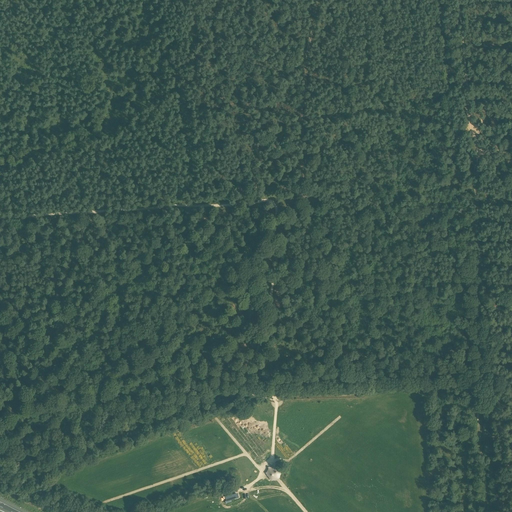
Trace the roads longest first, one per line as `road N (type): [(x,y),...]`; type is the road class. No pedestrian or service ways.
road 1 (track): [(0,217),(271,200),(281,234),(249,393),(349,395),(378,378),(446,375),(477,384)]
road 2 (track): [(90,211),(12,403),(17,410),(59,404),(241,325),(264,325)]
road 3 (track): [(182,0),(194,21),(194,79),(0,164)]
road 4 (track): [(313,0),(300,188),(277,208)]
road 5 (track): [(487,511),(477,384)]
